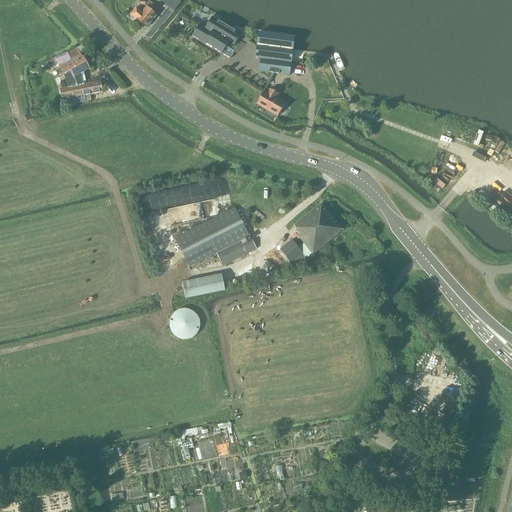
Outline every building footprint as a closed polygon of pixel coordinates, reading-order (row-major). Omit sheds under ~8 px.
[(157,7),(149,0),(147,0),(147,1),(141,0),(140,5),(146,5),(147,6),(143,12),(137,7),(131,15),(147,28),(157,15),(152,11),(157,7)] [(201,24),(193,36),(223,54),(229,44),(235,47),(242,35),(213,17),(207,28),(201,24)] [(296,37),(259,32),(255,58),(261,59),(259,72),(290,76),(296,37)] [(68,52),(56,58),(68,88),(61,89),(63,101),(68,101),(69,108),(77,106),(77,104),(92,102),(91,96),(103,94),(101,81),(86,84),(84,72),(91,69),(82,53),(87,50),(84,45),(78,48),(68,53),(68,52)] [(257,104),(279,117),(286,104),(277,98),(279,94),(271,89),(268,93),(264,91),(257,104)] [(313,257),(343,232),(321,204),(294,227),(300,235),(298,237),(303,246),(299,249),(293,241),(280,251),(296,271),(308,262),(306,259),(311,255),(313,257)] [(235,210),(175,240),(187,264),(188,265),(189,269),(197,264),(216,255),(222,264),(224,268),(231,264),(248,255),(256,250),(251,242),(243,245),(241,242),(249,237),(235,210)] [(223,276),(184,284),(187,300),(227,293),(223,276)] [(201,325),(201,321),(200,318),(198,316),(196,313),(193,311),(191,310),(187,309),(184,308),(181,309),(178,310),(176,312),(173,314),(171,316),(170,320),(169,322),(169,325),(169,328),(170,331),(172,334),(174,336),(176,338),(179,340),(183,340),(186,341),(191,339),(194,338),(197,336),(199,333),(200,331),(201,328),(201,325)]
